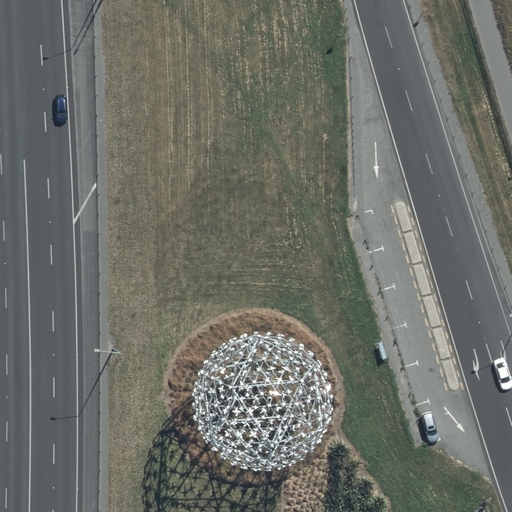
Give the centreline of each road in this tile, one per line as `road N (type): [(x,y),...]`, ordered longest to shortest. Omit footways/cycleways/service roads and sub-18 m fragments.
road 1 (motorway): [(36,0),(51,257),(52,511)]
road 2 (motorway): [(380,0),(511,421)]
road 3 (motorway): [(0,110),(6,511)]
